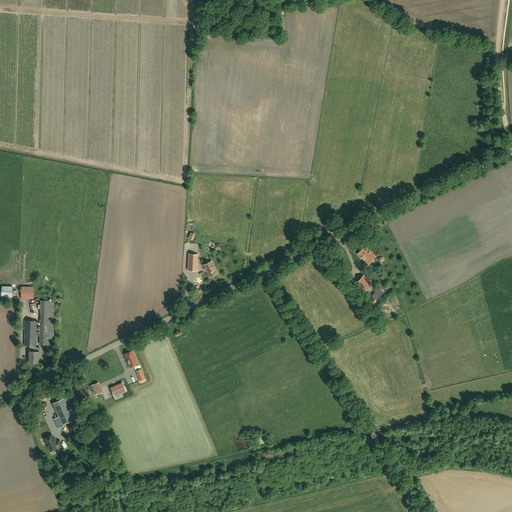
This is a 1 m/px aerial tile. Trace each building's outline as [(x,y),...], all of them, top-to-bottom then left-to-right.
[(368,263),(375,256),(371,251),(369,252),(364,247),(358,254),(368,263)] [(197,264),(198,255),(188,254),(188,270),(197,270),(197,267),(197,264)] [(212,261),(203,265),(209,277),(217,272),(212,261)] [(366,291),(374,282),(365,274),(357,283),(366,291)] [(14,298),(14,287),(2,287),(2,298),(14,298)] [(21,287),(21,299),(33,299),(34,287),(21,287)] [(369,298),(375,303),(384,292),(379,287),(369,298)] [(54,324),(52,324),(52,318),(55,318),(56,301),(40,300),(40,324),(39,345),(54,345),(54,324)] [(29,363),(38,363),(38,358),(39,358),(39,348),(35,348),(36,321),(25,321),(25,346),(30,346),(29,363)] [(133,351),(124,354),(130,367),(138,363),(133,351)] [(146,378),(142,369),(136,371),(140,381),(146,378)] [(102,392),(99,385),(98,383),(92,385),(96,395),(102,392)] [(123,386),(111,391),(113,396),(124,392),(123,386)] [(53,404),(59,417),(54,420),(58,428),(64,426),(63,424),(77,417),(65,392),(59,394),(62,400),(53,404)] [(50,451),(55,449),(57,452),(60,451),(64,449),(60,441),(57,442),(56,440),(55,438),(54,438),(52,435),(51,436),(50,435),(49,436),(49,437),(44,439),(50,451)]
